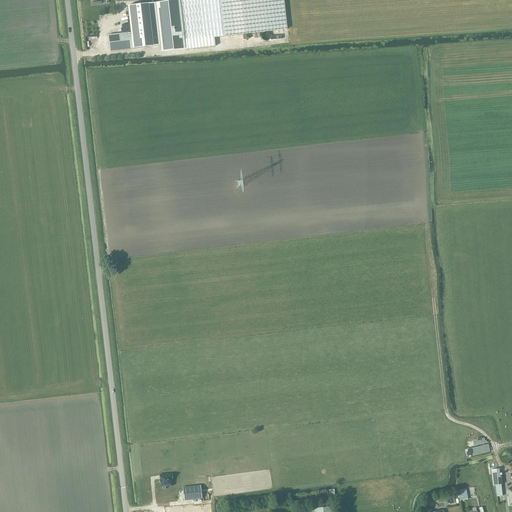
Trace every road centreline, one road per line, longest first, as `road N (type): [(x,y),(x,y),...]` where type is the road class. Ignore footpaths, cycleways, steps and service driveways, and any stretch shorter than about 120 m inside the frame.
road 1 (tertiary): [(125,511),(66,0)]
road 2 (track): [(433,298),(447,414),(486,435),(506,470)]
